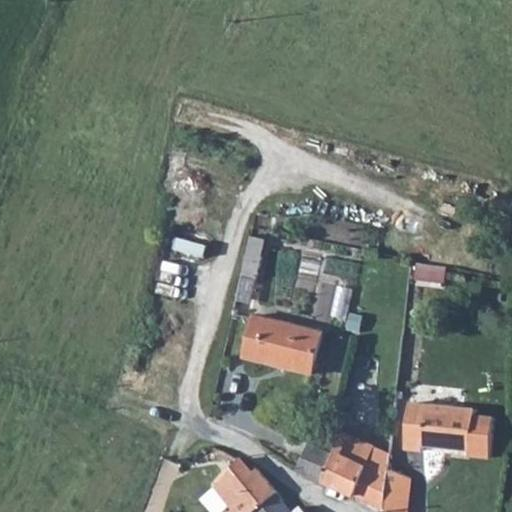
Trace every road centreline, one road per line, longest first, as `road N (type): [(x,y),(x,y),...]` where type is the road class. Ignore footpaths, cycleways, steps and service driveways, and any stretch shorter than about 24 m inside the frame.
road 1 (track): [(0,179),(67,0)]
road 2 (track): [(181,418),(0,371)]
road 3 (unclassified): [(338,511),(181,418)]
